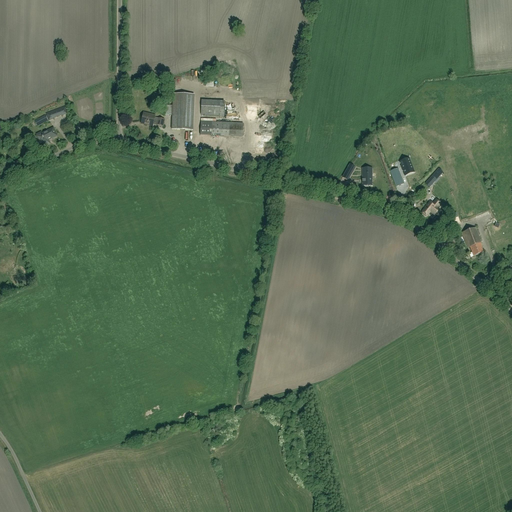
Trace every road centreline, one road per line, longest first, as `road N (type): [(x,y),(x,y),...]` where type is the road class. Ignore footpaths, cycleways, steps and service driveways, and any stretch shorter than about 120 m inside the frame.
road 1 (unclassified): [(511,308),(400,214),(119,142)]
road 2 (unclassified): [(119,142),(119,0)]
road 3 (unclassified): [(119,142),(77,145),(0,182)]
